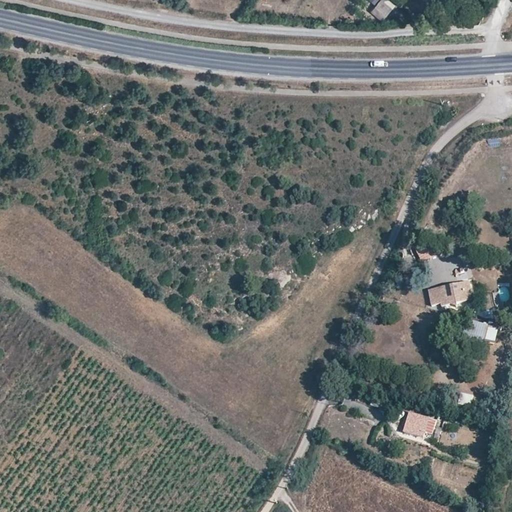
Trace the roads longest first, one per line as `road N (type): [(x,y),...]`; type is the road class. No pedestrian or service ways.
road 1 (unclassified): [(493,65),(496,104),(432,150),(295,463),(261,511)]
road 2 (primary): [(493,65),(312,69),(227,61),(0,16)]
road 3 (track): [(493,28),(351,34),(180,22),(65,0)]
